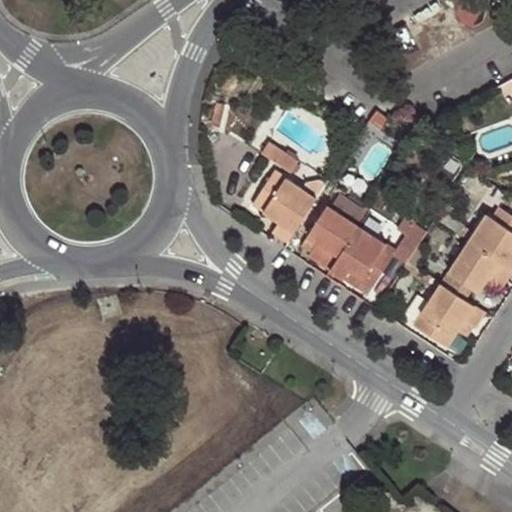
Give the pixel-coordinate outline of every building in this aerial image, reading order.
[(446,126),(442,117),(427,126),(432,134),(446,126)] [(262,154),(270,158),(277,147),(270,142),(262,154)] [(454,164),(464,158),(455,143),(445,148),(454,164)] [(277,147),(270,158),(275,162),(284,160),(287,153),(277,147)] [(289,243),(319,198),(276,170),(252,204),(280,221),(272,232),(289,243)] [(331,271),(361,225),(329,205),(308,236),(318,242),(311,252),(309,256),(331,271)] [(487,213),(469,240),(511,268),(511,214),(500,206),(492,217),(487,213)] [(437,219),(455,230),(460,223),(442,211),(437,219)] [(388,243),(361,225),(331,271),(345,280),(351,269),(374,285),(395,255),(385,249),(388,243)] [(410,233),(395,255),(407,263),(409,261),(418,247),(422,241),(410,233)] [(301,246),(311,252),(318,242),(308,236),(301,246)] [(511,272),(511,268),(469,240),(448,272),(479,292),(486,282),(500,291),(511,272)] [(409,261),(416,265),(425,252),(418,247),(409,261)] [(351,269),(345,280),(359,289),(363,283),(372,289),(374,285),(351,269)] [(476,327),(487,311),(441,282),(414,324),(448,347),(458,330),(465,320),(474,326),(476,327)] [(465,320),(458,330),(467,337),(474,326),(465,320)]
